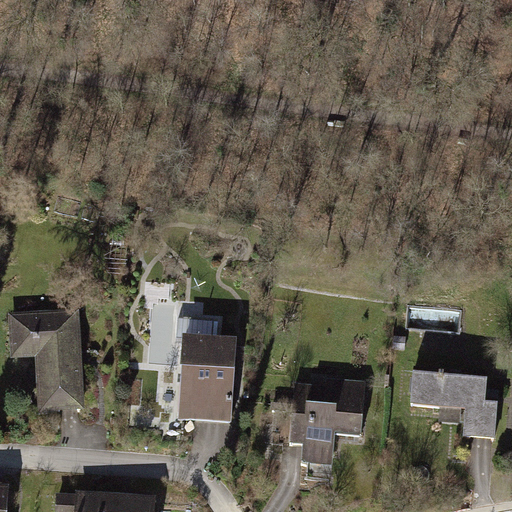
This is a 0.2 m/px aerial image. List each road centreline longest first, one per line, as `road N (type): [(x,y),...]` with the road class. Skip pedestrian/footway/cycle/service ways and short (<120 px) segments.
road 1 (track): [(511,133),(0,76)]
road 2 (residential): [(230,511),(224,497),(178,468),(0,457)]
